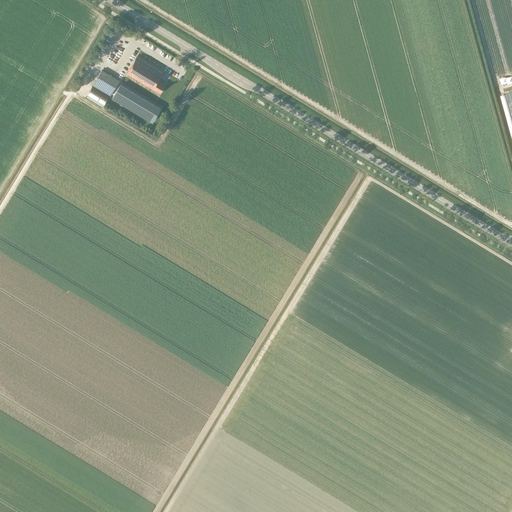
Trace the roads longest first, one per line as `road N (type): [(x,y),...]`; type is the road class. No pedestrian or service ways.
road 1 (primary): [(511,244),(109,0)]
road 2 (track): [(0,209),(73,90)]
